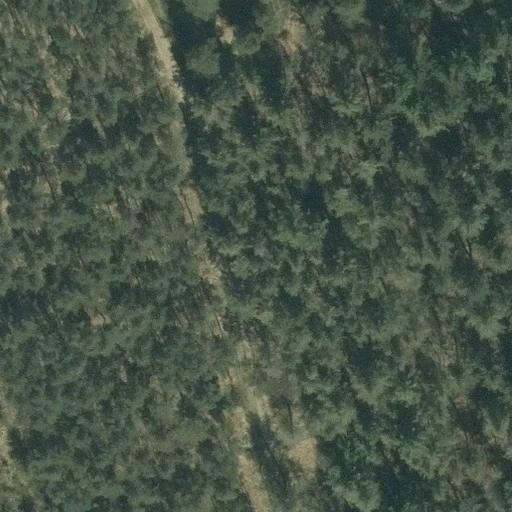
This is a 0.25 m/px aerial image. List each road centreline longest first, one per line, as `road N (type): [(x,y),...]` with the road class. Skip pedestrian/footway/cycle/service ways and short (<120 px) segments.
road 1 (track): [(169,62),(215,176),(296,511)]
road 2 (track): [(17,130),(169,62)]
road 3 (track): [(169,62),(306,0)]
